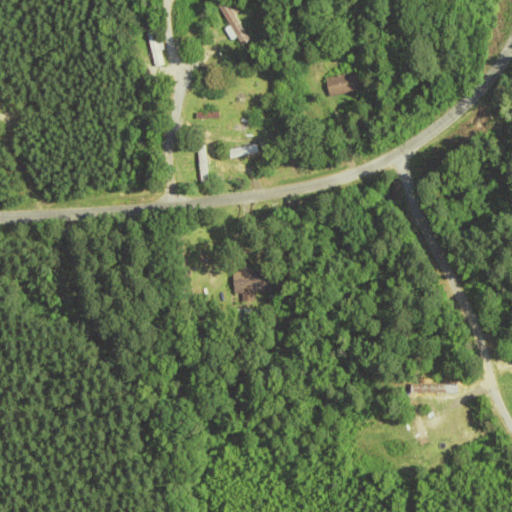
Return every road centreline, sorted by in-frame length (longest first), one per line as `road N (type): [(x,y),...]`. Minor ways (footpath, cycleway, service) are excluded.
road 1 (residential): [(0,215),(222,199),(343,177),(390,157),(457,110),(511,40)]
road 2 (residential): [(169,204),(181,73)]
